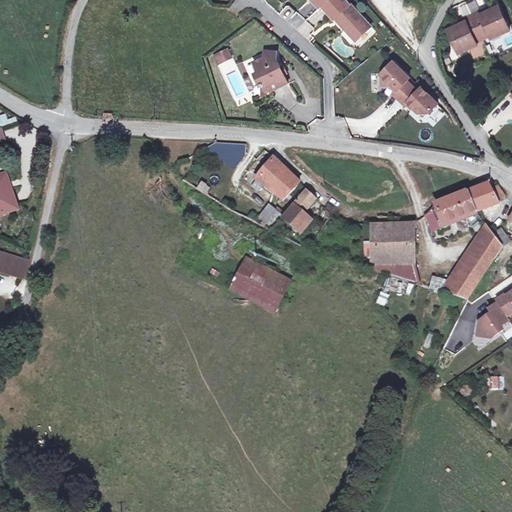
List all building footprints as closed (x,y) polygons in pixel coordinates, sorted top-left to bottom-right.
[(328,0),(322,6),(334,19),(335,18),(338,16),(342,21),(340,23),(345,30),(352,30),(360,38),(372,27),(355,9),(352,12),(348,7),(350,5),(345,0),(328,0)] [(288,5),(280,14),(293,26),(297,21),(293,17),(297,13),(288,5)] [(458,26),(448,30),(459,54),(469,50),(468,46),(476,43),(483,39),(490,36),(499,32),(500,35),(510,31),(499,7),(490,11),(481,15),(480,12),(472,16),(465,20),(466,22),(458,26)] [(352,30),(345,30),(356,41),(360,38),(352,30)] [(228,50),(215,56),(219,64),(232,58),(228,50)] [(265,59),(254,63),(259,73),(256,75),(261,87),(263,86),(265,85),(267,90),(272,91),(289,83),(284,75),(284,74),(282,76),(279,70),(282,69),(281,68),(277,59),(277,53),(265,52),(265,59)] [(394,95),(400,100),(413,87),(407,81),(410,79),(394,63),(382,76),(383,86),(393,86),(398,91),(394,95)] [(263,86),(263,96),(272,91),(267,90),(265,85),(263,86)] [(419,93),(413,87),(400,100),(406,106),(409,103),(420,114),(430,114),(438,104),(422,89),(419,93)] [(6,115),(0,116),(0,117),(3,127),(9,125),(6,115)] [(430,129),(420,131),(421,140),(431,139),(430,129)] [(274,158),(256,180),(265,187),(264,189),(272,195),(274,193),(284,201),(300,184),(274,158)] [(5,175),(0,177),(0,214),(17,209),(5,175)] [(201,182),(196,189),(206,195),(211,188),(201,182)] [(428,214),(426,215),(431,226),(438,223),(440,229),(448,226),(447,223),(477,212),(484,210),(496,205),(500,204),(498,202),(492,189),(488,184),(468,192),(436,204),(431,210),(428,214)] [(497,185),(492,189),(498,202),(505,197),(497,185)] [(288,211),(282,219),(301,234),(311,221),(303,215),(316,200),(307,190),(298,201),(288,211)] [(269,206),(260,217),(264,221),(261,225),(270,229),(283,212),(278,208),(276,211),(269,206)] [(372,253),(372,265),(404,265),(404,271),(412,271),(412,228),(417,228),(416,221),(412,224),(372,226),(372,243),(365,242),(365,253),(372,253)] [(489,229),(487,226),(478,233),(481,236),(489,229)] [(204,230),(198,227),(194,235),(199,238),(204,230)] [(490,230),(447,294),(468,300),(503,247),(511,242),(502,230),(494,235),(490,230)] [(0,253),(0,272),(23,279),(28,262),(0,253)] [(372,253),(365,253),(365,267),(388,274),(414,282),(412,271),(404,271),(404,265),(372,265),(372,253)] [(247,259),(229,290),(274,313),(291,281),(247,259)] [(412,298),(417,283),(414,282),(388,274),(383,289),(412,298)] [(432,276),(428,290),(439,293),(443,279),(432,276)] [(511,293),(511,294),(506,297),(505,295),(496,302),(497,304),(488,310),(491,314),(478,323),(477,331),(486,333),(490,339),(503,330),(501,327),(509,321),(507,317),(511,313),(511,293)] [(384,307),(388,297),(380,294),(377,303),(384,307)] [(464,374),(461,377),(470,384),(472,382),(464,374)] [(460,376),(453,385),(463,393),(471,385),(470,384),(461,377),(460,376)]
